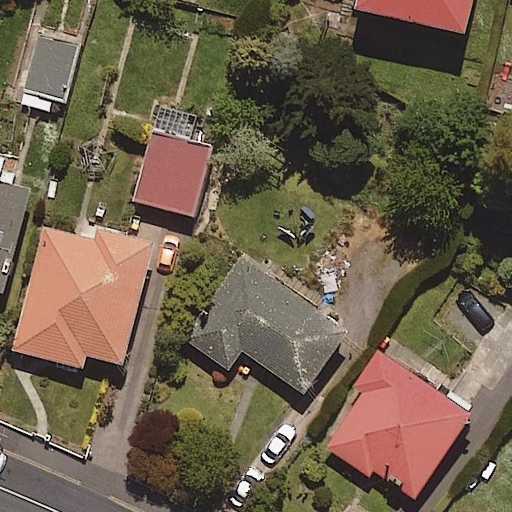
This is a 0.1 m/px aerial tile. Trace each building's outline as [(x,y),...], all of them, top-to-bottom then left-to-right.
[(468,0),(353,0),(354,0),(462,28),(468,0)] [(64,98),(78,43),(37,32),(19,101),(46,109),(50,94),(64,98)] [(211,145),(152,129),(134,197),(193,213),(211,145)] [(0,285),(24,186),(0,179),(0,155),(0,154),(0,153),(0,285)] [(82,233),(42,223),(11,346),(79,363),(83,349),(120,359),(150,240),(85,223),(82,233)] [(345,330),(239,255),(182,337),(226,367),(240,348),(302,391),(345,330)] [(413,495),(470,409),(381,350),(346,402),(352,406),(329,440),(413,495)]
